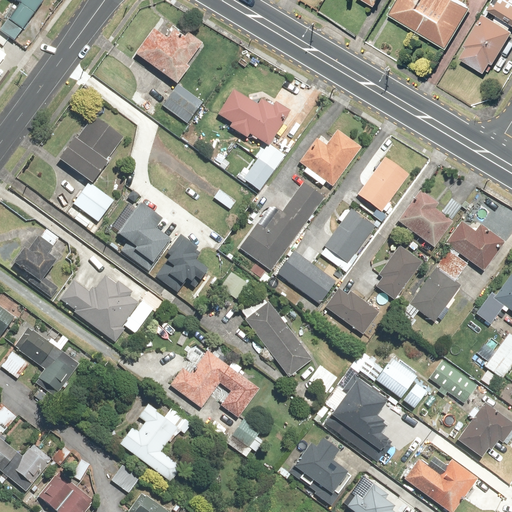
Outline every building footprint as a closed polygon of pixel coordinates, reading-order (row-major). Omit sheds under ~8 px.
[(14,0),(20,4),(34,15),(45,0),(14,0)] [(462,0),(394,0),(388,12),(448,48),(473,6),(462,0)] [(511,0),(510,0),(509,2),(506,0),(491,0),(457,57),(486,75),(511,31),(511,0)] [(8,20),(22,31),(34,15),(20,4),(8,20)] [(22,31),(8,20),(0,30),(14,41),(22,31)] [(153,30),(135,55),(177,85),(190,68),(186,66),(202,43),(197,40),(196,42),(187,36),(185,39),(174,30),(167,40),(153,30)] [(0,33),(0,45),(3,48),(9,41),(0,33)] [(180,83),(163,106),(185,123),(200,103),(182,89),(184,86),(180,83)] [(247,138),(249,135),(268,147),(279,129),(277,127),(281,122),(282,122),(289,112),(275,103),(273,106),(262,99),(258,106),(233,90),(217,115),(231,124),(229,127),(247,138)] [(108,127),(93,116),(77,140),(74,138),(58,160),(92,185),(111,159),(109,157),(123,137),(115,131),(118,127),(111,122),(108,127)] [(332,188),(361,149),(336,131),(328,141),(322,136),(319,140),(317,138),(311,147),(314,149),(309,156),(306,154),(298,164),(306,169),(304,172),(323,186),(326,183),(332,188)] [(259,192),(284,155),(270,146),(266,152),(263,150),(248,172),(244,168),(239,175),(244,179),(243,180),(259,192)] [(409,175),(385,157),(358,195),(379,210),(374,217),(381,222),(386,216),(385,215),(391,206),(388,203),(409,175)] [(240,166),(229,158),(222,166),(234,175),(240,166)] [(247,187),(229,175),(224,183),(242,194),(247,187)] [(72,204),(80,210),(74,219),(86,228),(93,219),(98,223),(113,202),(87,183),(72,204)] [(271,271),(307,221),(310,223),(315,216),(311,214),(323,198),(302,184),(281,214),(277,212),(264,230),(257,224),(239,249),(271,271)] [(236,201),(218,189),(212,198),(230,210),(236,201)] [(441,214),(434,208),(438,203),(421,190),(397,221),(406,228),(403,232),(410,238),(413,234),(432,248),(452,222),(450,220),(459,207),(451,201),(441,214)] [(129,202),(111,227),(129,241),(122,251),(148,270),(171,239),(155,228),(164,216),(140,200),(135,207),(129,202)] [(338,220),(341,222),(323,248),(340,259),(334,267),(345,275),(357,258),(354,256),(368,236),(372,238),(378,230),(351,211),(350,213),(345,209),(338,220)] [(473,232),(460,223),(446,244),(482,270),(503,242),(479,224),(473,232)] [(151,270),(177,291),(185,280),(193,286),(207,268),(194,258),(199,253),(195,250),(199,245),(181,232),(151,270)] [(57,289),(44,278),(57,261),(48,254),(54,247),(39,236),(27,252),(23,249),(12,263),(22,271),(20,274),(50,298),(57,289)] [(393,301),(421,263),(398,247),(378,275),(382,278),(375,288),(393,301)] [(435,323),(462,286),(456,282),(468,265),(448,250),(398,321),(409,328),(420,312),(435,323)] [(293,252),(277,274),(319,304),(335,282),(293,252)] [(490,291),(474,314),(493,327),(504,309),(511,314),(511,269),(495,294),(490,291)] [(252,288),(231,273),(220,289),(241,303),(252,288)] [(75,311),(73,313),(114,343),(125,329),(122,327),(139,305),(128,297),(132,292),(118,281),(116,284),(105,275),(95,289),(92,287),(89,292),(74,281),(60,299),(75,311)] [(338,288),(324,307),(362,335),(379,312),(351,292),(348,296),(338,288)] [(247,319),(244,321),(288,378),(311,360),(301,347),(304,345),(296,335),(295,336),(285,323),(287,322),(282,317),(280,319),(267,303),(265,304),(258,296),(240,310),(247,319)] [(0,304),(0,334),(0,335),(15,316),(0,304)] [(139,308),(131,317),(141,326),(149,316),(139,308)] [(58,393),(78,365),(59,352),(62,347),(50,339),(48,342),(28,329),(14,350),(43,369),(37,378),(58,393)] [(501,379),(511,364),(511,337),(508,334),(484,366),(501,379)] [(12,352),(0,367),(17,379),(28,364),(12,352)] [(183,369),(170,386),(201,410),(220,384),(231,392),(221,405),(238,418),(259,391),(238,375),(242,370),(233,362),(228,368),(208,353),(191,376),(183,369)] [(375,381),(383,370),(374,363),(377,359),(371,355),(368,359),(367,358),(358,371),(374,382),(375,381)] [(416,377),(391,359),(383,370),(375,381),(400,399),(416,377)] [(438,387),(436,390),(444,396),(447,392),(465,404),(478,385),(440,360),(427,379),(438,387)] [(337,378),(320,366),(309,381),(326,394),(337,378)] [(388,401),(353,375),(342,390),(347,394),(329,417),(382,456),(391,444),(380,436),(387,426),(375,418),(388,401)] [(491,453),(500,440),(505,444),(511,432),(511,422),(483,403),(457,441),(483,458),(488,451),(491,453)] [(16,418),(1,405),(0,406),(0,433),(2,435),(16,418)] [(448,435),(467,416),(458,407),(439,427),(448,435)] [(133,428),(120,445),(170,484),(182,468),(161,452),(178,430),(184,435),(189,429),(184,425),(187,421),(171,409),(167,414),(158,408),(152,417),(145,411),(139,419),(145,424),(139,433),(133,428)] [(242,420),(225,442),(246,458),(252,450),(256,453),(264,443),(257,438),(260,434),(242,420)] [(0,437),(0,467),(5,472),(3,474),(25,493),(53,462),(28,440),(18,453),(0,437)] [(308,486),(312,481),(330,496),(347,474),(331,462),(339,452),(323,439),(315,449),(311,445),(293,467),(303,474),(299,479),(308,486)] [(435,455),(427,465),(419,459),(404,480),(445,511),(455,511),(480,480),(452,459),(448,465),(435,455)] [(90,467),(80,460),(70,475),(80,482),(90,467)] [(121,465),(110,480),(128,494),(140,479),(121,465)] [(68,486),(57,477),(38,498),(54,511),(85,511),(94,502),(71,482),(68,486)] [(361,500),(355,495),(346,507),(352,511),(393,511),(391,511),(394,507),(385,501),(388,497),(372,485),(361,500)] [(161,507),(146,496),(145,497),(141,494),(128,511),(127,511),(134,511),(139,507),(145,511),(175,511),(180,506),(169,497),(161,507)]
